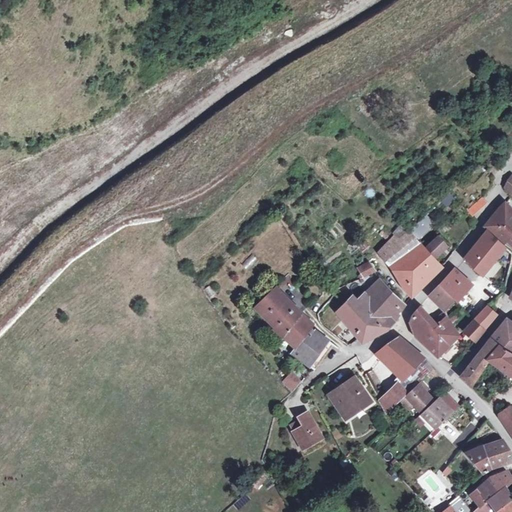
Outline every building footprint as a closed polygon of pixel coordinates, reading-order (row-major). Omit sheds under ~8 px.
[(511,176),(510,175),(502,187),(507,192),(511,195),(511,194),(511,176)] [(484,226),(494,235),(511,212),(503,203),(497,210),(484,226)] [(511,211),(511,212),(494,235),(503,242),(505,240),(511,246),(511,211)] [(426,214),(421,218),(427,225),(432,220),(426,214)] [(421,218),(408,230),(415,236),(427,225),(421,218)] [(394,235),(397,238),(408,230),(402,224),(393,233),(394,235)] [(408,230),(397,238),(399,240),(389,249),(386,245),(380,250),(409,281),(403,286),(411,295),(442,265),(434,257),(425,248),(415,236),(408,230)] [(481,274),(495,256),(504,246),(487,231),(464,258),(471,265),(481,274)] [(399,240),(397,238),(394,235),(386,245),(389,249),(399,240)] [(438,236),(425,248),(434,257),(447,244),(438,236)] [(369,246),(360,237),(354,241),(364,251),(369,246)] [(511,252),(504,246),(495,256),(508,269),(511,255),(511,253),(511,252)] [(358,268),(364,276),(374,271),(368,263),(358,268)] [(453,270),(439,285),(452,299),(455,302),(470,284),(453,270)] [(356,299),(352,295),(335,311),(347,324),(362,342),(386,329),(394,322),(399,312),(405,303),(380,277),(379,277),(356,299)] [(443,309),(452,299),(439,285),(429,296),(443,309)] [(274,329),(294,346),(295,346),(310,326),(312,324),(301,312),(275,287),(257,304),(277,325),(274,329)] [(433,329),(444,320),(427,299),(411,316),(409,323),(414,336),(433,352),(444,340),(433,329)] [(473,321),(474,321),(483,330),(496,313),(489,306),(488,305),(473,321)] [(511,321),(506,317),(497,330),(511,342),(511,321)] [(445,319),(444,320),(433,329),(444,340),(433,352),(437,356),(455,337),(447,318),(445,319)] [(475,340),(483,330),(474,321),(467,330),(468,330),(466,332),(475,340)] [(333,343),(310,326),(295,346),(294,346),(290,352),(300,358),(313,368),(314,369),(333,343)] [(511,342),(497,330),(491,337),(499,344),(487,358),(488,359),(511,375),(511,342)] [(403,377),(424,358),(398,336),(382,346),(377,352),(403,377)] [(470,386),(488,359),(487,358),(499,344),(491,337),(481,350),(466,368),(461,375),(461,378),(470,386)] [(361,363),(365,372),(370,370),(366,361),(361,363)] [(432,374),(434,376),(438,373),(432,367),(428,372),(431,375),(432,374)] [(370,370),(365,372),(369,380),(374,378),(370,370)] [(301,381),(292,371),(282,381),(292,391),(301,381)] [(354,376),(336,389),(340,396),(332,401),(343,415),(359,404),(361,406),(371,400),(354,376)] [(420,380),(400,399),(408,407),(413,402),(420,410),(432,398),(425,390),(428,388),(420,380)] [(398,383),(386,394),(378,399),(385,413),(400,399),(406,392),(398,383)] [(328,394),(332,401),(340,396),(336,389),(328,394)] [(419,415),(432,430),(452,412),(438,396),(419,415)] [(496,412),(497,416),(504,411),(501,406),(494,410),(496,412)] [(511,411),(509,408),(504,411),(497,416),(505,427),(507,427),(511,434),(511,411)] [(298,416),(300,419),(303,425),(293,431),(292,431),(302,449),(322,438),(307,411),(298,416)] [(290,425),(293,431),(303,425),(300,419),(290,425)] [(502,440),(489,443),(505,463),(511,459),(511,454),(508,449),(502,440)] [(491,466),(505,463),(489,443),(482,444),(491,466)] [(482,473),(491,466),(482,444),(481,445),(464,453),(482,473)] [(491,476),(501,488),(504,484),(505,486),(511,481),(511,477),(509,472),(500,473),(499,472),(494,474),(491,476)] [(486,499),(501,488),(491,476),(486,480),(471,493),(480,506),(473,511),(492,511),(494,511),(486,499)] [(504,484),(501,488),(486,499),(494,511),(495,511),(511,511),(511,495),(505,486),(504,484)] [(471,511),(458,495),(447,505),(449,508),(443,511),(471,511)]
